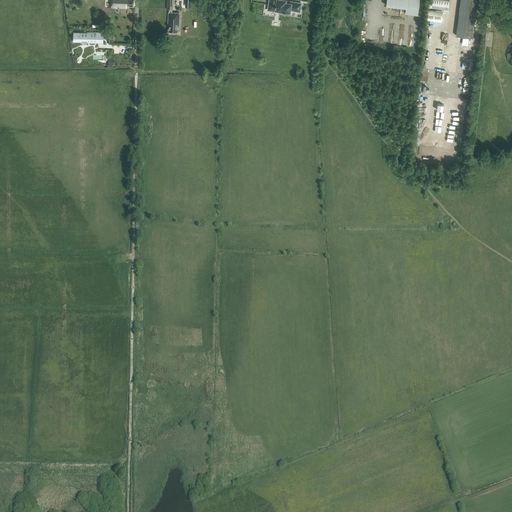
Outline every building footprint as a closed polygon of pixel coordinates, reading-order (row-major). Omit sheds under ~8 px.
[(166,0),(166,9),(169,9),(169,12),(168,12),(168,25),(169,25),(168,31),(177,31),(177,25),(178,25),(179,13),(171,12),(172,9),(172,0),(166,0)] [(285,3),(285,1),(285,0),(284,0),(268,0),(268,5),(275,6),(274,10),(279,10),(279,11),(285,12),(285,11),(289,12),(289,10),(299,11),(300,4),(288,2),(288,3),(285,3)] [(387,0),(386,6),(406,8),(406,14),(418,16),(420,0),(387,0)] [(428,0),(428,8),(448,10),(449,0),(428,0)] [(460,0),(456,36),(473,38),(478,1),(476,1),(475,0),(460,0)] [(441,22),(443,12),(428,10),(427,20),(441,22)] [(482,37),(489,38),(491,22),(484,21),(482,37)] [(97,43),(97,32),(87,32),(87,33),(77,33),(77,41),(81,41),(82,39),(87,39),(87,41),(88,41),(90,41),(89,42),(97,43)] [(434,104),(432,135),(439,135),(439,138),(445,138),(445,134),(438,134),(439,129),(446,130),(447,111),(441,111),(441,104),(434,104)] [(426,157),(435,158),(435,155),(439,156),(439,149),(427,148),(426,157)]
